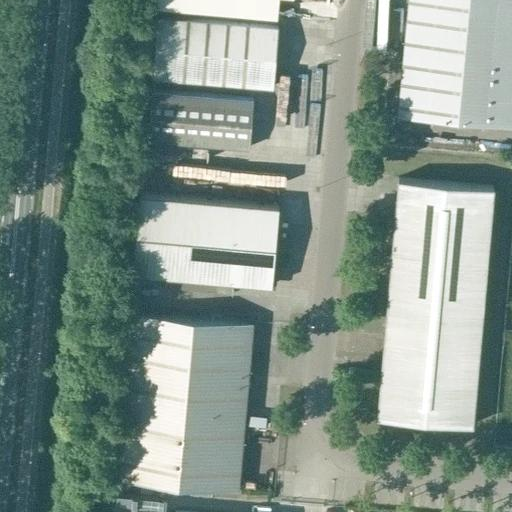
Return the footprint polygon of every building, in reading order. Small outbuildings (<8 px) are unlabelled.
[(156,0),(156,3),(277,12),(277,0),(156,0)] [(511,0),(407,0),(397,114),(511,123),(511,0)] [(152,76),(272,86),(277,26),(157,16),(152,76)] [(147,139),(248,147),(252,98),(152,90),(147,139)] [(138,143),(138,158),(163,159),(163,144),(138,143)] [(233,174),(234,161),(178,159),(177,171),(233,174)] [(397,177),(376,416),(472,425),(493,186),(397,177)] [(132,273),(271,285),(278,205),(139,193),(132,273)] [(118,479),(238,489),(252,322),(133,311),(118,479)] [(267,425),(267,416),(251,414),(251,423),(267,425)]
